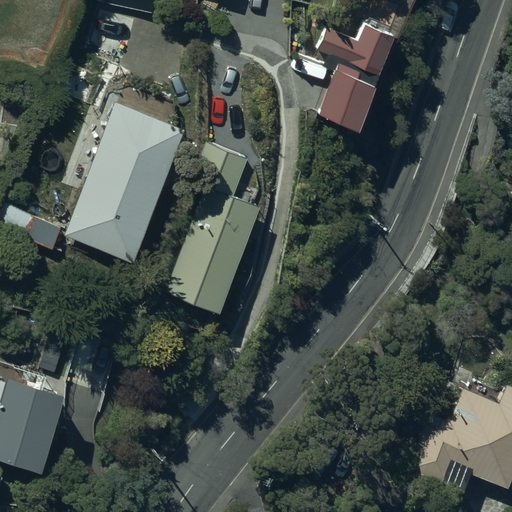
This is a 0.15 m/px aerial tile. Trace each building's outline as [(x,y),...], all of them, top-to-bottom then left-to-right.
[(387,30),(359,20),(353,35),(325,24),(315,48),(324,52),(320,62),(332,67),(314,113),(351,127),(369,81),(355,75),(358,67),(372,72),(387,30)] [(27,159),(61,176),(80,137),(63,128),(81,92),(64,85),(27,159)] [(178,124),(110,97),(60,230),(126,257),(178,124)] [(243,155),(203,141),(189,181),(199,185),(161,292),(216,311),(254,202),(253,202),(258,188),(234,180),(243,155)] [(38,214),(29,236),(49,244),(59,222),(38,214)] [(36,370),(0,358),(0,457),(31,466),(53,391),(31,384),(36,370)] [(469,377),(465,388),(459,385),(447,418),(425,410),(403,469),(457,489),(464,469),(503,483),(511,457),(511,383),(499,379),(496,387),(469,377)]
